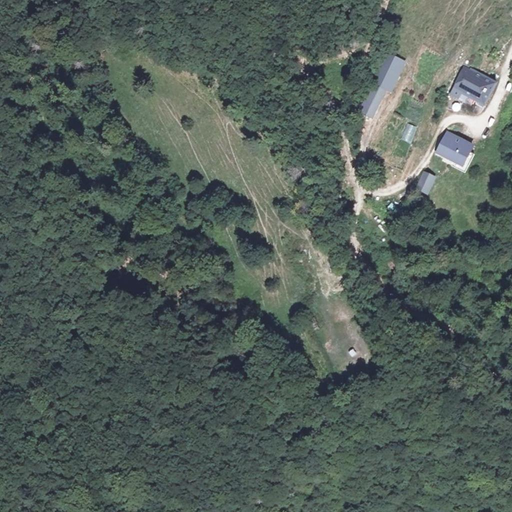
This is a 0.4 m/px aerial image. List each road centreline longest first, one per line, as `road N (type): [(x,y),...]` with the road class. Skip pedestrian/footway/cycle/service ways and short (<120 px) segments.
road 1 (track): [(511,388),(469,352),(459,332),(376,272),(365,249),(342,118),(386,0)]
road 2 (track): [(361,193),(404,185),(445,123),(477,123),(511,61)]
